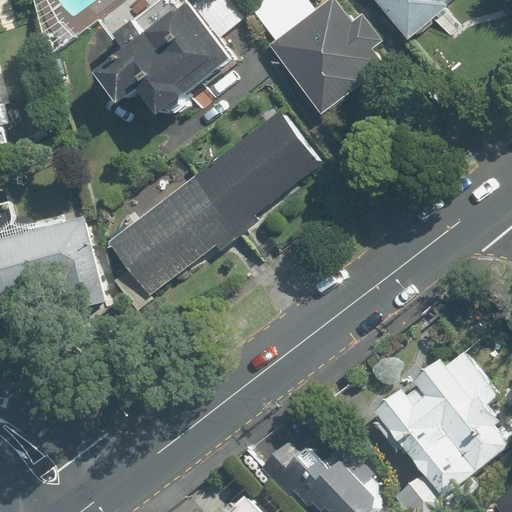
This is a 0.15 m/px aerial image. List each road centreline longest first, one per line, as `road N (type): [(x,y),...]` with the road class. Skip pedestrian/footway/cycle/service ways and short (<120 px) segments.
road 1 (secondary): [(113,487),(494,195)]
road 2 (secondary): [(0,399),(63,429),(113,487)]
